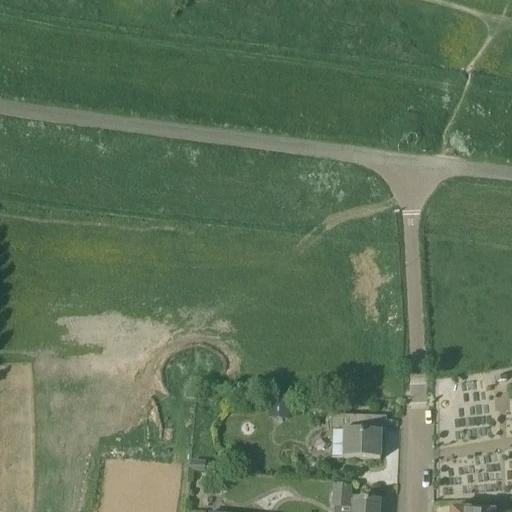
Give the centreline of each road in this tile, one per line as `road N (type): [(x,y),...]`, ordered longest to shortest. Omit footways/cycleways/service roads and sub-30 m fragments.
road 1 (unclassified): [(415,166),(0,108)]
road 2 (residential): [(413,511),(415,166)]
